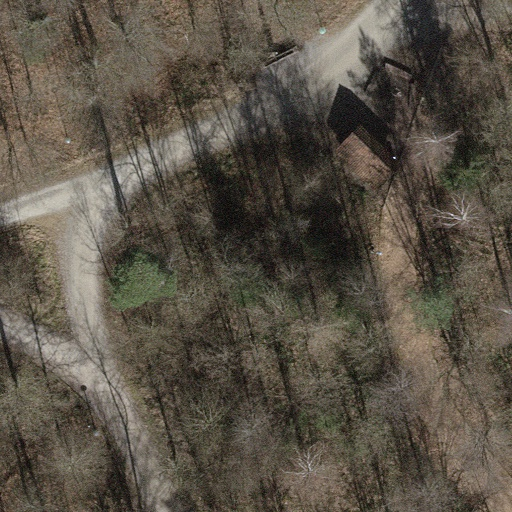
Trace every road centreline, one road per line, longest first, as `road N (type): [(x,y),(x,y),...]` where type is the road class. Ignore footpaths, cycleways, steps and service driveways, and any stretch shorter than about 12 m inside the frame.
road 1 (track): [(103,375),(79,277),(89,200),(110,175),(244,119),(319,77),(372,31),(392,0)]
road 2 (track): [(160,511),(103,375)]
road 3 (track): [(511,10),(390,4)]
